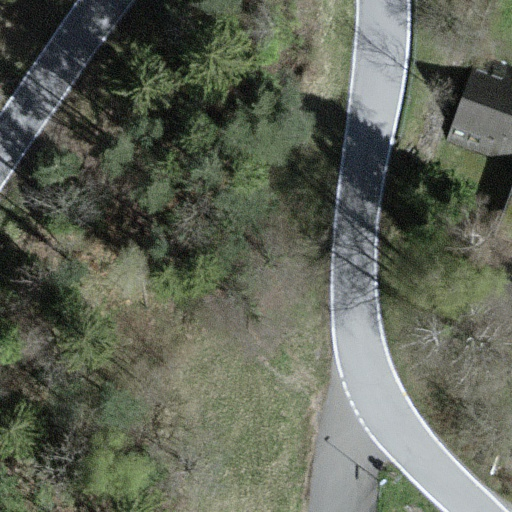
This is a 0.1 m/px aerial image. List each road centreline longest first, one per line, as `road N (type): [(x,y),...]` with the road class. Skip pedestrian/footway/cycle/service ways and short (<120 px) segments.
road 1 (unclassified): [(478,511),(424,460),(375,394),(357,342),(353,267),(386,62),(383,0)]
road 2 (unclassified): [(121,0),(0,166)]
